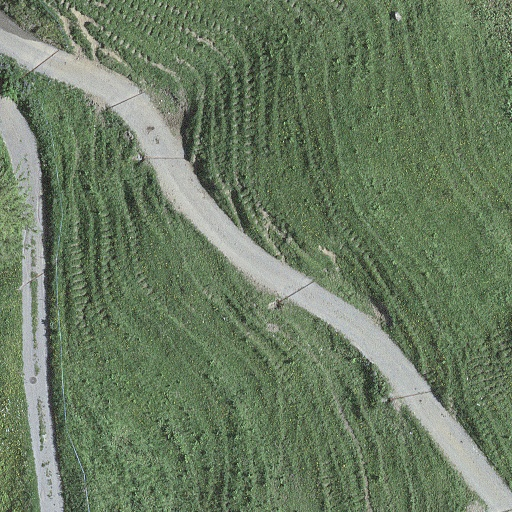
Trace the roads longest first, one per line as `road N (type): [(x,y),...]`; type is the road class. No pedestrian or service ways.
road 1 (track): [(0,22),(139,99),(226,217),(393,346),(511,489)]
road 2 (track): [(0,81),(38,188),(61,511)]
